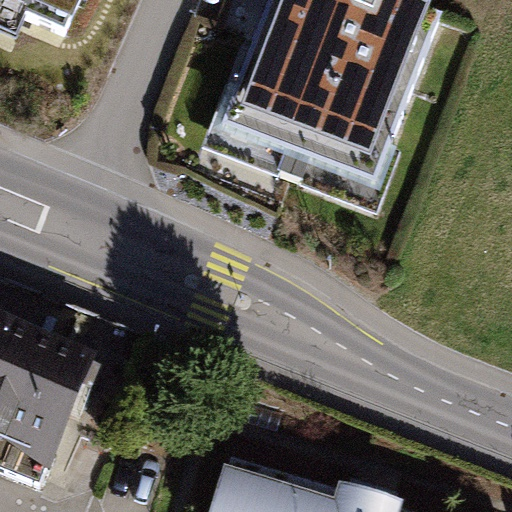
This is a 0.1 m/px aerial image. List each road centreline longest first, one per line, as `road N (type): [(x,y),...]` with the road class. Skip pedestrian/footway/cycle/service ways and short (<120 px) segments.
road 1 (tertiary): [(74,229),(511,428)]
road 2 (residential): [(170,0),(74,229)]
